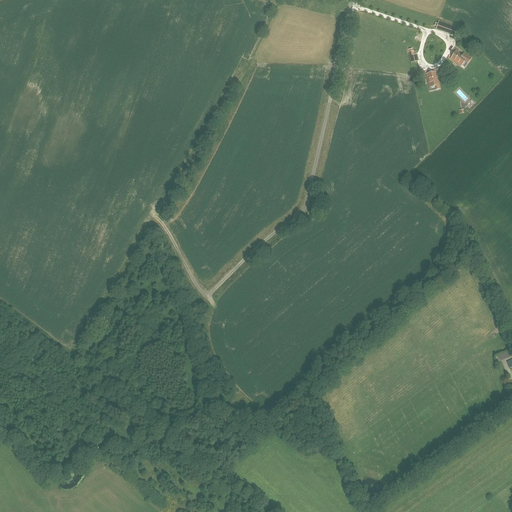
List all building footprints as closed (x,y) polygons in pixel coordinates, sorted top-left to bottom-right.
[(443,30),(445,23),(439,21),(436,28),(443,30)] [(457,28),(451,25),(449,32),(455,35),(457,28)] [(435,50),(440,45),(433,37),(430,39),(429,38),(426,41),(435,50)] [(461,54),(456,51),(450,59),(461,66),(464,62),(467,64),(471,58),(464,53),(463,56),(461,55),(461,54)] [(430,74),(426,74),(429,87),(430,91),(436,90),(440,89),(438,81),(437,81),(437,79),(436,72),(432,73),(430,74)]
